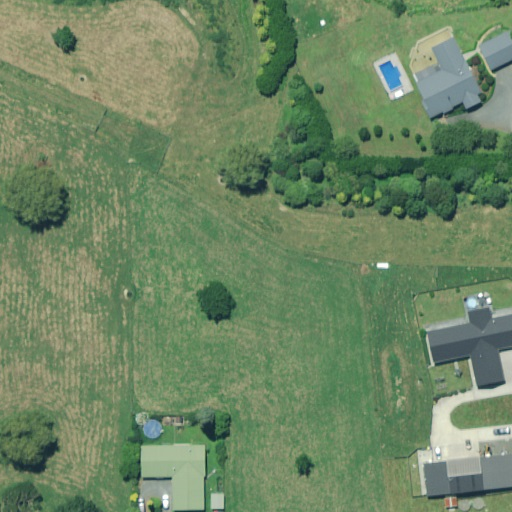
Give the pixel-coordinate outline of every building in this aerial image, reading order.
[(511,62),(511,32),(483,46),(495,71),(511,62)] [(419,84),(429,107),(426,108),(432,121),(435,120),(445,115),(446,116),(457,111),(457,110),(466,105),(469,111),(485,104),(481,95),(485,94),(460,38),(435,50),(445,72),(419,84)] [(511,320),(495,324),(493,313),(472,318),(474,328),(429,337),(435,369),(471,362),(477,393),(507,387),(500,355),(511,352),(511,320)] [(433,452),(420,453),(411,462),(414,500),(497,492),(495,472),(484,473),(481,443),(433,448),(433,452)] [(207,511),(208,448),(144,448),(144,480),(175,480),(174,511),(207,511)] [(229,494),(216,494),(216,509),(229,509),(229,494)] [(487,497),(473,498),(475,511),(489,510),(487,497)] [(460,498),(448,499),(448,509),(461,507),(460,498)] [(473,498),(462,500),(463,511),(470,511),(475,511),(473,498)]
